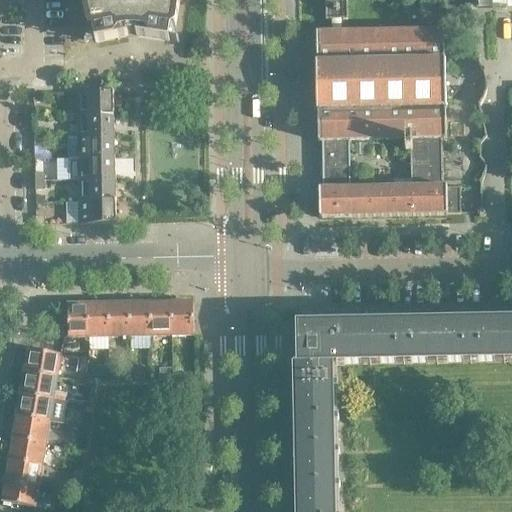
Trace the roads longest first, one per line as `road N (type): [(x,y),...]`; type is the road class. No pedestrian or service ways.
road 1 (tertiary): [(249,270),(244,0)]
road 2 (residential): [(249,270),(511,270)]
road 3 (tertiary): [(253,511),(249,270)]
road 4 (tertiary): [(9,267),(220,263),(249,270)]
road 5 (unclassified): [(9,267),(6,76)]
